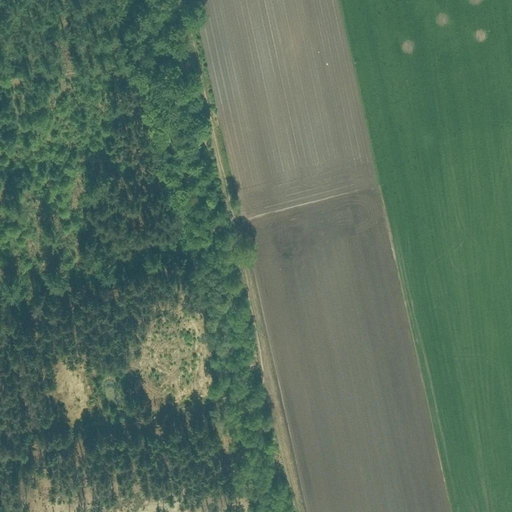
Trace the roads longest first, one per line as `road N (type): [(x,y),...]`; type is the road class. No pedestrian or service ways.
road 1 (track): [(193,48),(267,384)]
road 2 (track): [(267,384),(0,452)]
road 3 (track): [(193,48),(0,82)]
road 4 (track): [(296,511),(267,384)]
